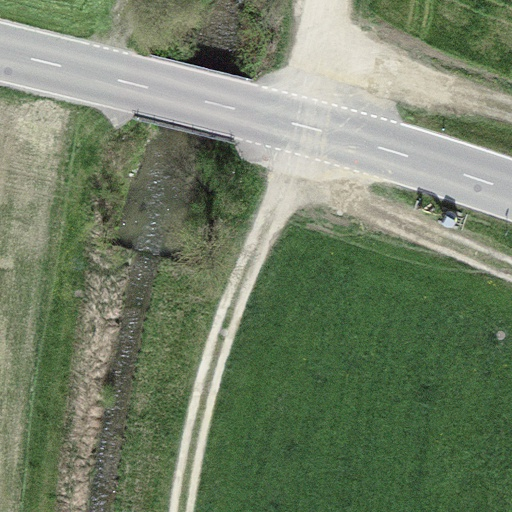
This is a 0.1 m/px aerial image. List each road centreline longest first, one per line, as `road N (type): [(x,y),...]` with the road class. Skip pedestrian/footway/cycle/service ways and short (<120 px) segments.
road 1 (tertiary): [(0,52),(293,122),(511,189)]
road 2 (track): [(178,511),(293,122)]
road 3 (track): [(273,189),(511,282)]
road 4 (track): [(511,113),(314,43)]
